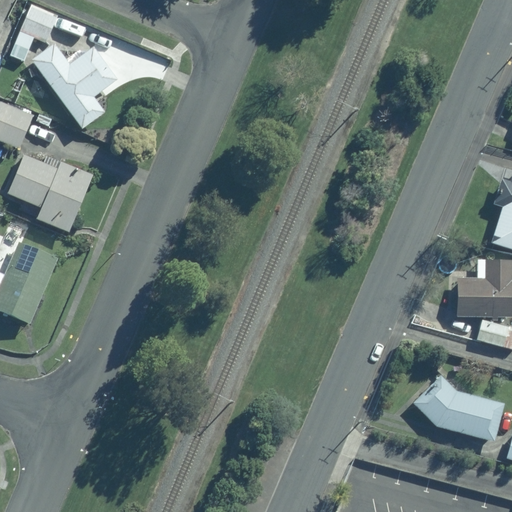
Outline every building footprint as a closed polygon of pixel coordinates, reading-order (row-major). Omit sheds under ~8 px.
[(54,21),(29,10),(9,57),(21,63),(31,39),(43,45),(54,21)] [(67,70),(53,50),(32,65),(81,135),(105,118),(94,102),(114,87),(91,53),(67,70)] [(30,118),(0,105),(0,143),(16,151),(30,118)] [(67,238),(91,177),(44,159),(41,167),(22,159),(7,196),(43,210),(37,225),(67,238)] [(511,253),(511,175),(508,187),(500,184),(493,207),(502,210),(490,247),(511,253)] [(0,276),(0,315),(31,329),(58,262),(19,246),(5,278),(0,276)] [(509,262),(474,262),(474,280),(452,280),(452,318),(509,319),(509,262)] [(511,340),(511,330),(478,321),(473,339),(510,349),(511,340)] [(454,395),(438,379),(410,405),(436,432),(492,446),(502,407),(454,395)]
